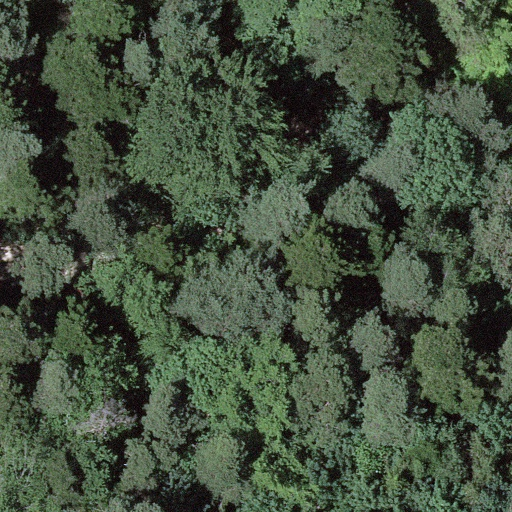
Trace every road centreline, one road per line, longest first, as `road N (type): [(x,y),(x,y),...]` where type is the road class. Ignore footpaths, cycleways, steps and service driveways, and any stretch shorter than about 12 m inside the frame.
road 1 (track): [(511,102),(405,134),(165,247),(79,269),(0,257)]
road 2 (track): [(326,511),(426,462),(511,439)]
